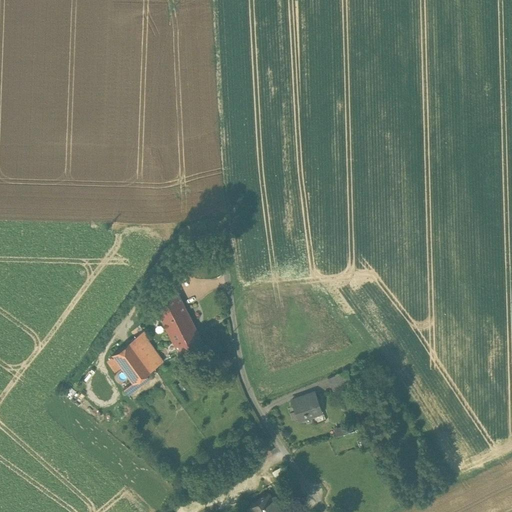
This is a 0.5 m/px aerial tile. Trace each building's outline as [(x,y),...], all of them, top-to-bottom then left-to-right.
[(176,291),(149,303),(154,313),(158,311),(173,342),(197,331),(176,291)] [(149,338),(143,331),(112,354),(132,382),(145,374),(145,373),(162,360),(147,340),(149,338)] [(197,331),(173,342),(180,355),(204,345),(197,331)] [(346,370),(328,377),(332,389),(351,382),(346,370)] [(132,382),(132,383),(124,389),(128,394),(148,379),(145,374),(132,382)] [(315,391),(290,400),(297,419),(322,410),(315,391)] [(394,399),(383,401),(385,415),(397,412),(394,399)] [(343,424),(333,428),(336,436),(346,433),(343,424)] [(280,511),(268,492),(247,506),(250,511),(280,511)]
